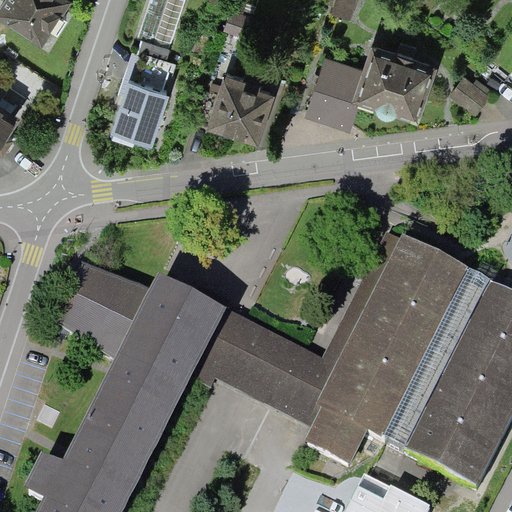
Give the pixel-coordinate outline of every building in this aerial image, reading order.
[(0,0),(0,10),(39,37),(63,0),(0,0)] [(177,47),(186,0),(150,0),(142,40),(177,47)] [(247,39),(254,17),(244,14),(248,1),(245,0),(234,0),(225,32),(247,39)] [(334,0),(331,13),(351,19),(357,0),(334,0)] [(372,35),(362,65),(326,53),(306,112),(351,126),(361,96),(377,101),(381,103),(387,105),(394,106),(419,115),(438,57),(372,35)] [(109,132),(150,146),(179,61),(138,47),(109,132)] [(259,135),(273,86),(225,71),(210,120),(259,135)] [(477,115),(491,97),(465,77),(451,95),(477,115)] [(0,147),(9,133),(0,127),(0,147)] [(401,240),(385,234),(323,359),(228,313),(159,277),(152,293),(88,268),(61,328),(116,363),(64,467),(42,457),(24,492),(44,502),(39,511),(125,511),(196,371),(313,429),(305,444),(351,466),(367,434),(482,492),(511,428),(511,292),(404,236),(401,240)]
